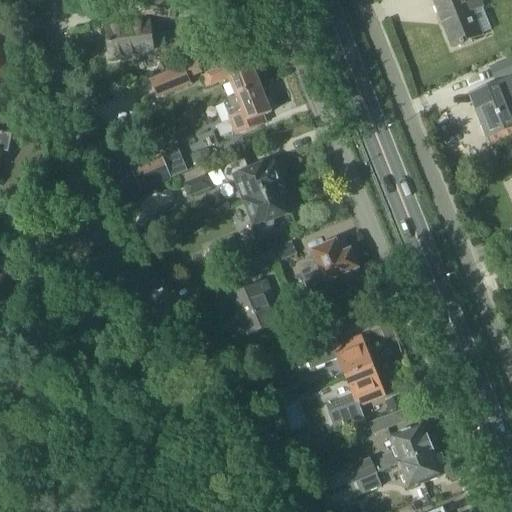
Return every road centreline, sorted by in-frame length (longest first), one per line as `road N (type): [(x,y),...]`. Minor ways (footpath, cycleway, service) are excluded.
road 1 (unclassified): [(277,0),(483,511)]
road 2 (primary): [(511,472),(322,0)]
road 3 (unclassified): [(361,0),(511,375)]
road 4 (residential): [(305,511),(279,456),(228,382),(120,280)]
road 5 (residential): [(120,280),(58,106),(47,0)]
road 6 (residential): [(0,233),(120,280)]
